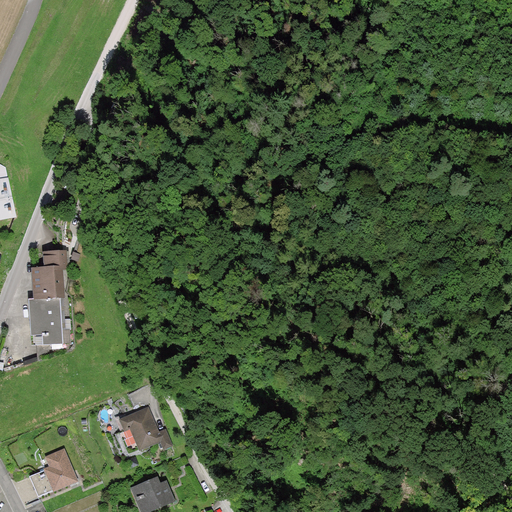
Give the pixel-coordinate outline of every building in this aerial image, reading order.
[(0,220),(17,217),(9,178),(0,179),(0,220)] [(38,361),(73,347),(71,319),(69,320),(68,298),(66,298),(64,270),(69,270),(68,251),(43,252),(44,267),(32,268),(34,300),(29,300),(32,346),(37,346),(38,361)] [(149,407),(128,416),(126,413),(115,418),(130,452),(139,448),(140,451),(161,442),(164,449),(174,445),(166,428),(160,431),(154,419),(149,407)] [(64,449),(46,457),(50,467),(44,470),(45,471),(31,477),(40,498),(78,482),(75,474),(64,449)] [(160,483),(157,477),(132,488),(142,511),(152,511),(176,501),(170,487),(167,480),(160,483)]
